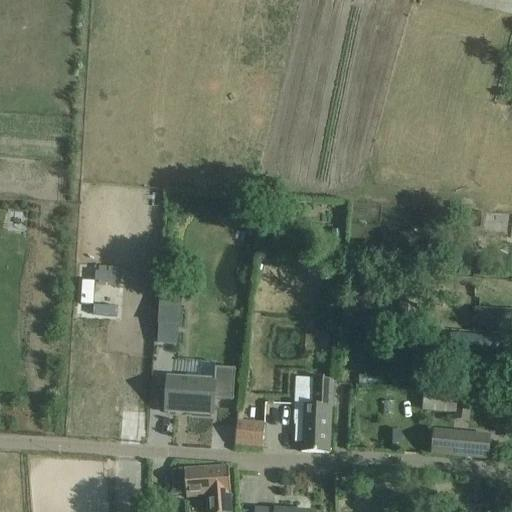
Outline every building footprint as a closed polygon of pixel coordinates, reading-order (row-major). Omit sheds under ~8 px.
[(256,207),(235,205),(234,217),(254,219),(256,207)] [(301,208),(296,223),(305,226),(311,211),(301,208)] [(5,212),(4,233),(22,234),(23,213),(5,212)] [(486,213),(467,212),(466,228),(486,229),(486,213)] [(468,240),(467,247),(470,251),(476,252),(480,249),(481,243),(478,238),(472,237),(468,240)] [(378,252),(361,250),(360,264),(376,266),(378,252)] [(482,273),(483,261),(466,260),(465,273),(482,273)] [(400,294),(401,325),(418,324),(417,294),(400,294)] [(161,309),(159,344),(177,346),(179,310),(161,309)] [(511,311),(474,310),(473,334),(511,336),(511,311)] [(454,352),(504,357),(506,340),(456,335),(454,352)] [(168,379),(165,413),(213,416),(214,401),(233,402),(235,370),(215,369),(214,382),(168,379)] [(378,378),(366,377),(366,385),(378,386),(378,378)] [(313,380),(313,389),(296,388),(294,423),(296,423),(295,444),(302,444),(301,454),(329,455),(331,409),(332,409),(333,389),(334,381),(313,380)] [(455,398),(453,422),(467,423),(469,399),(455,398)] [(384,403),(383,416),(393,416),(394,403),(384,403)] [(237,421),(235,447),(263,450),(265,424),(237,421)] [(434,433),(432,456),(497,462),(499,439),(434,433)] [(231,511),(231,493),(229,468),(172,472),(174,497),(186,496),(187,500),(206,499),(206,511),(231,511)] [(234,492),(252,494),(254,474),(235,473),(234,492)]
